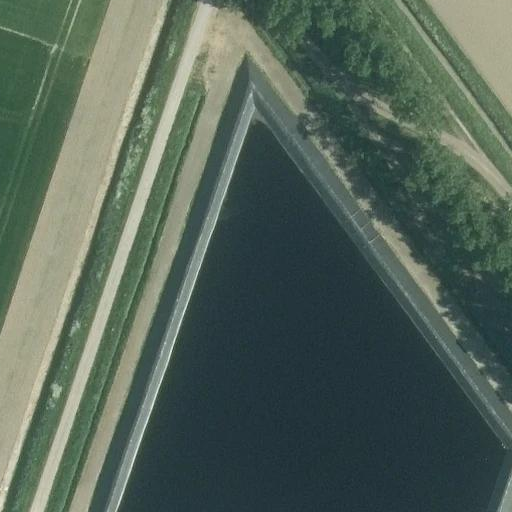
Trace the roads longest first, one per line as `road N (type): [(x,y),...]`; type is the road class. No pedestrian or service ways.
road 1 (unclassified): [(35,511),(207,0)]
road 2 (track): [(269,0),(336,79),(483,164)]
road 3 (track): [(363,0),(483,164)]
